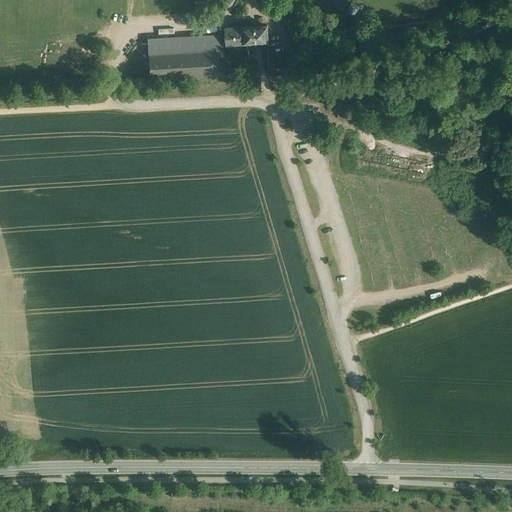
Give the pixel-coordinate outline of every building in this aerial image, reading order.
[(359,6),(351,2),(348,10),(356,14),(359,6)] [(252,26),(253,42),(257,42),(261,41),(260,25),(256,26),(252,26)] [(268,25),(260,25),(261,41),(269,41),(268,25)] [(252,26),(226,28),(227,45),(253,42),(252,26)] [(221,40),(148,44),(148,54),(221,49),(221,40)] [(221,49),(148,54),(148,64),(149,80),(225,75),(224,49),(221,49)] [(148,64),(121,66),(123,81),(149,80),(148,64)]
